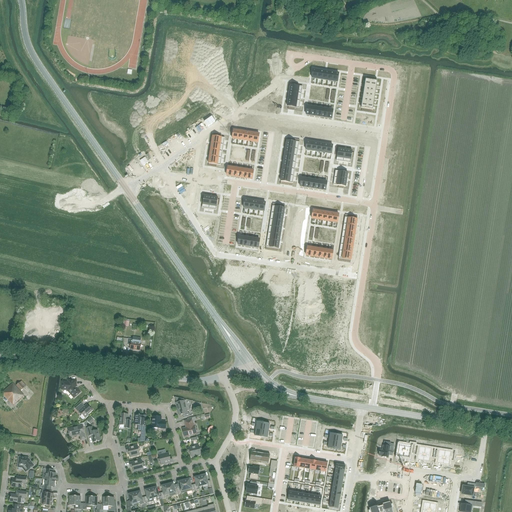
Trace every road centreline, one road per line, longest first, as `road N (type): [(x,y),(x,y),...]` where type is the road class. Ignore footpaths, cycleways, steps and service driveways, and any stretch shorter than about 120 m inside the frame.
road 1 (tertiary): [(21,0),(36,61),(223,327)]
road 2 (residential): [(224,376),(196,381),(0,356)]
road 3 (residential): [(313,57),(394,74),(373,205)]
road 4 (residential): [(373,205),(355,338),(377,364),(376,380)]
road 5 (residential): [(373,205),(202,178)]
road 6 (residential): [(353,459),(285,448),(274,511)]
road 7 (tertiary): [(244,363),(272,390),(354,411)]
road 8 (tertiary): [(361,393),(289,390),(250,358)]
